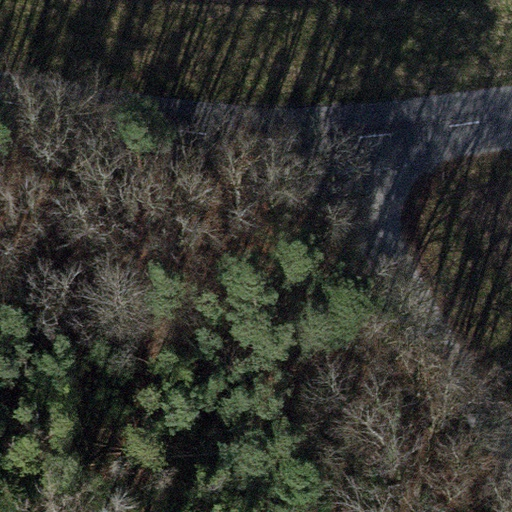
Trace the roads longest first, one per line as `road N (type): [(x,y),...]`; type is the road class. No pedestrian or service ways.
road 1 (tertiary): [(347,127),(209,132),(0,102)]
road 2 (unclassified): [(511,424),(347,127)]
road 3 (tertiary): [(511,101),(347,127)]
